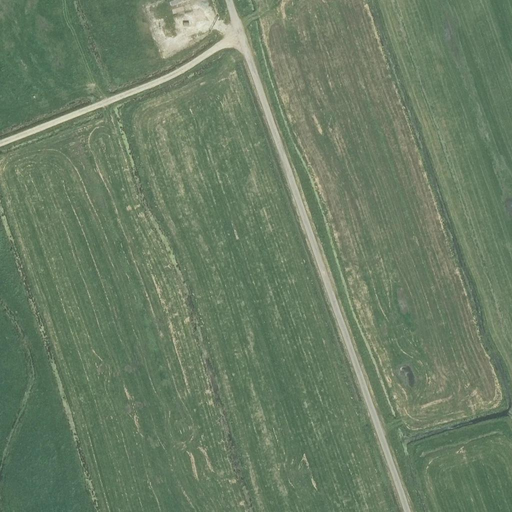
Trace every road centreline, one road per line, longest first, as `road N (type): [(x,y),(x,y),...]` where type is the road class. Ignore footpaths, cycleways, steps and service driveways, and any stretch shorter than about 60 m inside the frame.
road 1 (unclassified): [(410,511),(229,0)]
road 2 (track): [(0,145),(163,83),(240,36)]
